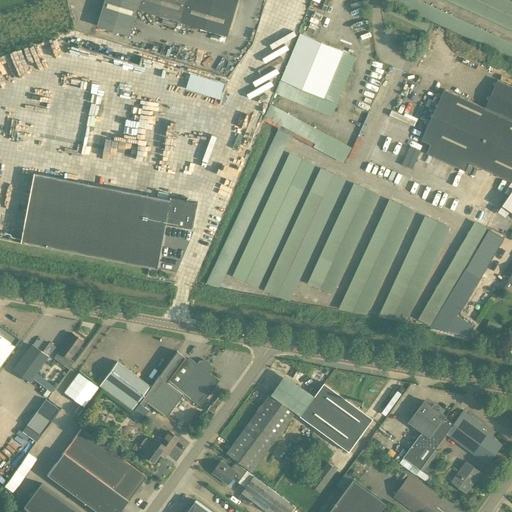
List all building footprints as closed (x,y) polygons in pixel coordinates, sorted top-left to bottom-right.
[(121,63),(138,9),(180,22),(186,0),(105,0),(89,53),(121,63)] [(186,0),(180,22),(225,37),(236,0),(186,0)] [(511,0),(439,0),(511,30),(511,0)] [(301,34),(281,81),(324,99),(344,52),(301,34)] [(190,71),(185,89),(221,99),(227,79),(165,63),(165,64),(190,71)] [(511,86),(498,80),(485,108),(511,119),(511,86)] [(511,181),(511,119),(485,108),(445,89),(421,141),(431,145),(427,154),(464,171),(468,162),(511,181)] [(269,105),(263,117),(294,131),(291,137),(344,162),(352,144),(269,105)] [(209,283),(222,289),(286,132),(273,127),(209,283)] [(421,151),(410,146),(402,165),(412,170),(421,151)] [(262,288),(312,161),(284,151),(235,277),(262,288)] [(317,166),(265,290),(291,301),(343,177),(317,166)] [(158,269),(167,223),(192,228),(197,202),(172,197),(171,200),(33,173),(19,243),(158,269)] [(308,283),(334,294),(377,192),(351,181),(308,283)] [(511,189),(501,207),(511,213),(511,189)] [(340,306),(367,317),(412,208),(386,197),(340,306)] [(420,214),(381,315),(408,325),(446,224),(420,214)] [(489,230),(482,242),(497,251),(504,238),(489,230)] [(482,242),(479,247),(494,256),(497,251),(482,242)] [(479,247),(476,253),(491,261),(494,256),(479,247)] [(476,253),(472,258),(487,267),(491,261),(476,253)] [(472,258),(469,263),(484,272),(487,267),(472,258)] [(481,278),(484,272),(469,263),(466,269),(481,278)] [(464,271),(461,276),(477,285),(480,280),(464,271)] [(461,276),(458,281),(473,291),(477,285),(461,276)] [(458,281),(455,287),(470,296),(473,291),(458,281)] [(455,287),(452,292),(467,301),(470,296),(455,287)] [(500,290),(496,287),(491,295),(496,298),(500,290)] [(452,292),(448,297),(464,307),(467,301),(452,292)] [(446,302),(461,311),(464,307),(448,297),(446,302)] [(443,306),(458,315),(461,311),(446,302),(443,306)] [(431,327),(458,334),(466,320),(458,315),(443,306),(431,327)] [(474,325),(466,320),(458,334),(466,337),(474,325)] [(0,365),(19,340),(0,325),(0,365)] [(58,352),(54,357),(68,368),(74,362),(70,359),(82,342),(71,334),(58,352)] [(47,355),(54,346),(49,342),(41,350),(47,355)] [(29,382),(47,358),(31,346),(13,370),(29,382)] [(158,376),(142,399),(139,403),(143,406),(146,402),(159,412),(155,418),(162,422),(166,417),(182,394),(187,398),(185,401),(196,411),(200,406),(211,414),(222,400),(209,390),(216,381),(207,374),(209,372),(208,367),(204,364),(199,364),(197,367),(184,357),(176,352),(158,376)] [(110,370),(104,378),(99,385),(131,409),(137,402),(149,386),(116,362),(113,359),(107,367),(110,370)] [(374,419),(325,383),(301,416),(350,452),(374,419)] [(296,413),(270,394),(227,454),(252,472),(296,413)] [(45,398),(36,412),(26,426),(40,435),(59,408),(45,398)] [(421,433),(404,458),(400,462),(418,476),(427,482),(430,478),(429,476),(421,470),(446,434),(454,424),(445,417),(446,416),(439,411),(438,409),(434,406),(432,406),(425,401),(409,422),(422,432),(421,433)] [(133,409),(129,416),(138,421),(142,413),(133,409)] [(454,424),(446,434),(487,465),(502,444),(482,429),(484,426),(464,411),(454,424)] [(80,428),(60,455),(126,503),(145,476),(129,464),(80,428)] [(154,440),(154,441),(151,439),(149,438),(146,438),(144,439),(139,445),(139,448),(140,450),(144,453),(143,456),(153,463),(159,454),(164,458),(173,445),(174,446),(179,439),(168,431),(163,438),(164,439),(160,444),(154,440)] [(119,511),(126,503),(60,455),(46,475),(95,511),(119,511)] [(23,458),(5,481),(11,486),(29,462),(23,458)] [(235,463),(231,469),(221,461),(213,473),(228,484),(233,479),(239,483),(247,472),(235,463)] [(320,493),(337,469),(327,462),(311,486),(320,493)] [(482,473),(466,462),(451,482),(467,493),(482,473)] [(435,495),(409,476),(394,497),(414,511),(443,511),(430,502),(435,495)] [(253,477),(242,493),(267,511),(290,511),(294,507),(254,477),(253,477)] [(354,480),(342,496),(330,511),(379,511),(386,503),(354,480)] [(80,511),(41,483),(23,507),(27,511),(80,511)] [(210,511),(196,501),(187,511),(210,511)]
